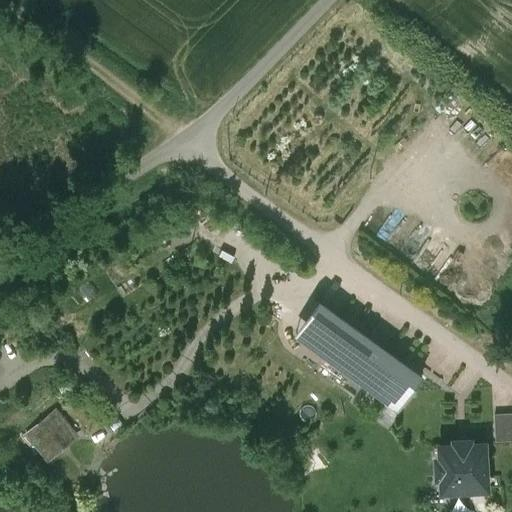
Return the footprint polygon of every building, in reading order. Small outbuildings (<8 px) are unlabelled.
[(53,299),(64,315),(86,301),(75,284),(53,299)] [(296,332),(318,348),(341,316),(319,300),(296,332)] [(390,352),(341,316),(318,348),(367,384),(390,352)] [(422,375),(390,352),(367,384),(399,407),(422,375)] [(79,435),(56,407),(24,434),(47,462),(79,435)] [(511,409),(492,411),(493,439),(511,438),(511,409)] [(468,439),(456,440),(454,440),(454,442),(455,442),(455,444),(442,445),(440,445),(440,447),(441,459),(439,459),(439,458),(437,459),(437,460),(437,461),(438,474),(438,476),(440,476),(442,476),(443,487),(442,488),(443,489),(444,489),(486,487),(486,485),(484,444),(484,442),(482,443),(470,443),(469,441),(470,441),(470,439),(468,439)]
